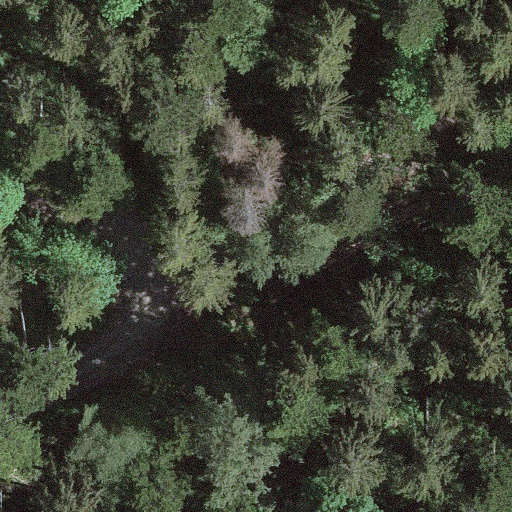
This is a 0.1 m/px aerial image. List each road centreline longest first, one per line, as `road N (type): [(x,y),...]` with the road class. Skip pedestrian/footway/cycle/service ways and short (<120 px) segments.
road 1 (track): [(0,416),(146,331),(164,303),(166,272),(148,246),(113,221),(0,172)]
road 2 (track): [(166,272),(351,186),(511,92)]
